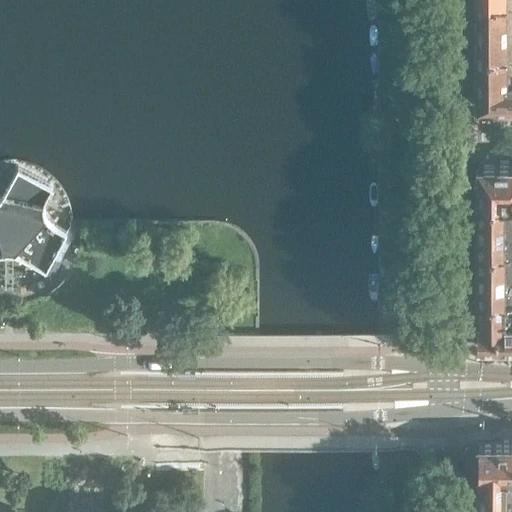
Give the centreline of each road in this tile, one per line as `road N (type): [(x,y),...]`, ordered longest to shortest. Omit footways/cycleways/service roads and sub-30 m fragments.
road 1 (tertiary): [(0,414),(442,410)]
road 2 (tertiary): [(440,368),(364,361),(0,366)]
road 3 (residential): [(450,134),(451,317),(439,344),(440,368)]
road 4 (residential): [(449,0),(450,134)]
